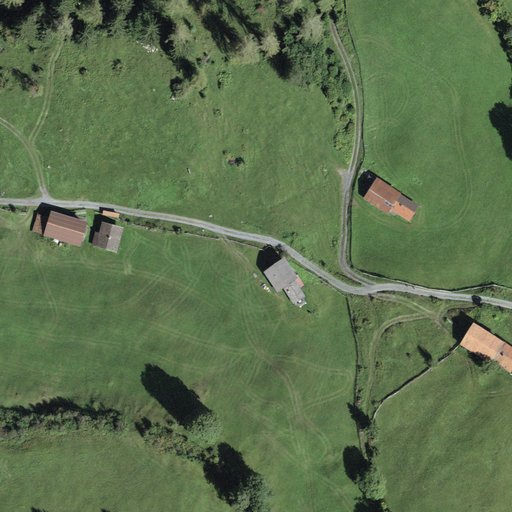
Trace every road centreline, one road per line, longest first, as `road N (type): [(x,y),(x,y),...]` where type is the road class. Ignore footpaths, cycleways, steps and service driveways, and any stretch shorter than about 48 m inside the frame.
road 1 (track): [(0,201),(127,211),(273,241),(336,284),(372,290)]
road 2 (track): [(372,290),(347,273),(341,255),(359,117),(330,0)]
road 3 (track): [(372,290),(511,308)]
